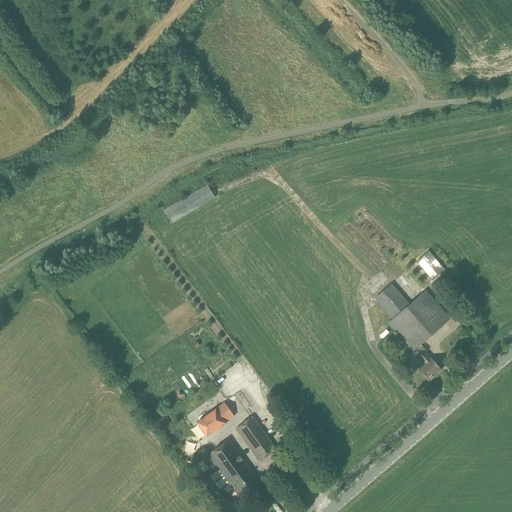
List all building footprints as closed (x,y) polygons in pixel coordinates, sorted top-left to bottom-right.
[(164,211),(171,224),(214,198),(207,185),(164,211)] [(425,260),(419,265),(432,281),(433,280),(438,275),(435,271),(441,265),(428,251),(422,256),(425,260)] [(375,298),(393,319),(388,323),(412,351),(449,319),(425,291),(408,305),(391,284),(375,298)] [(465,314),(457,321),(461,325),(469,319),(465,314)] [(435,376),(434,375),(440,370),(425,352),(417,359),(416,358),(407,365),(413,372),(417,368),(428,382),(435,376)] [(214,409),(205,416),(216,430),(226,423),(225,422),(234,416),(224,403),(216,410),(215,408),(214,409)] [(263,459),(273,452),(272,451),(275,449),(252,417),(250,419),(248,419),(239,425),(239,426),(236,429),(259,461),(263,459)] [(208,454),(203,458),(209,465),(214,462),(239,497),(242,494),(243,494),(255,485),(258,482),(228,440),(226,442),(224,442),(212,451),(212,452),(208,454)]
